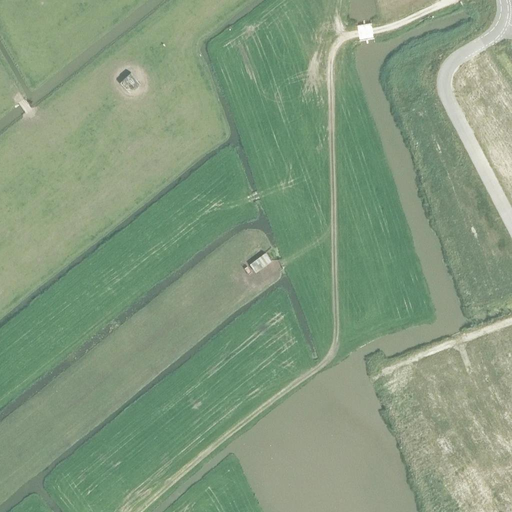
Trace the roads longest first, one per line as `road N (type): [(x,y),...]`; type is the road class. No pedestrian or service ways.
road 1 (track): [(220,439),(332,347),(332,50),(447,0)]
road 2 (unclassified): [(511,221),(447,91),(456,61),(501,21)]
